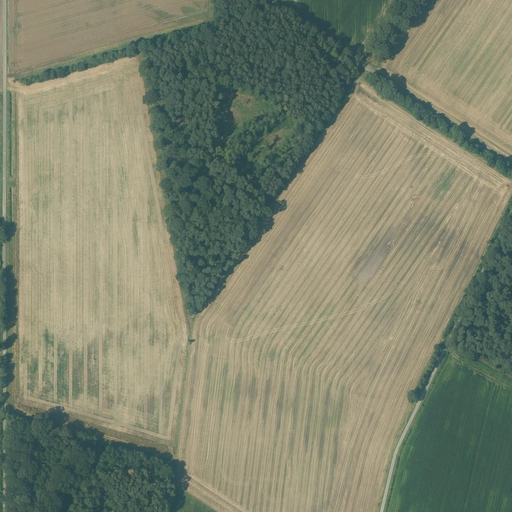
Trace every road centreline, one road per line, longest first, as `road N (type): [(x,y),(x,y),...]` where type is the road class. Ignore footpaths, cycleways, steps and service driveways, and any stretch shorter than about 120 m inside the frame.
road 1 (track): [(4,0),(6,511)]
road 2 (unclassified): [(381,511),(397,445),(511,210)]
road 3 (track): [(365,64),(195,310)]
road 4 (unclassified): [(268,0),(511,164)]
